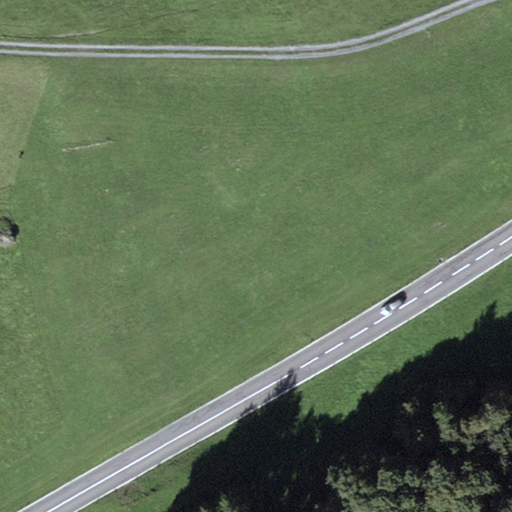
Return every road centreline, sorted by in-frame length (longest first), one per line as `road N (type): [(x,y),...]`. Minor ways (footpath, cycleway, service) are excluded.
road 1 (primary): [(511,236),(47,511)]
road 2 (track): [(0,46),(330,49),(471,0)]
